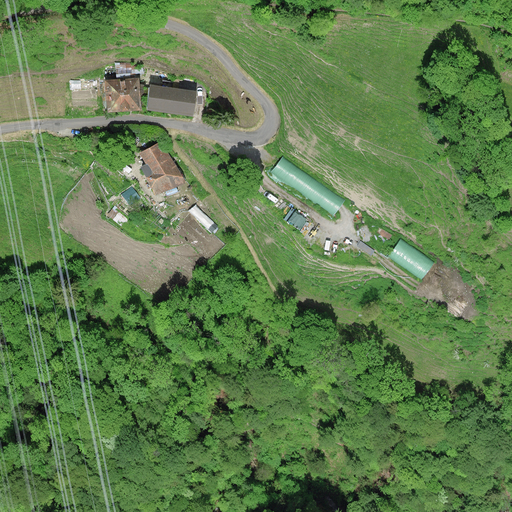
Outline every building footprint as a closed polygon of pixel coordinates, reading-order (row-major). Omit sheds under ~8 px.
[(139,80),(105,81),(106,111),(141,109),(139,80)] [(195,94),(152,85),(148,107),(190,115),(195,94)] [(161,145),(141,156),(152,175),(145,179),(156,198),(183,183),(161,145)] [(335,213),(346,197),(282,154),(271,170),(335,213)] [(129,198),(136,190),(131,185),(124,192),(129,198)] [(109,214),(124,224),(129,216),(114,206),(109,214)] [(291,207),(283,218),(302,230),(309,219),(291,207)] [(389,252),(421,277),(434,261),(403,236),(389,252)]
